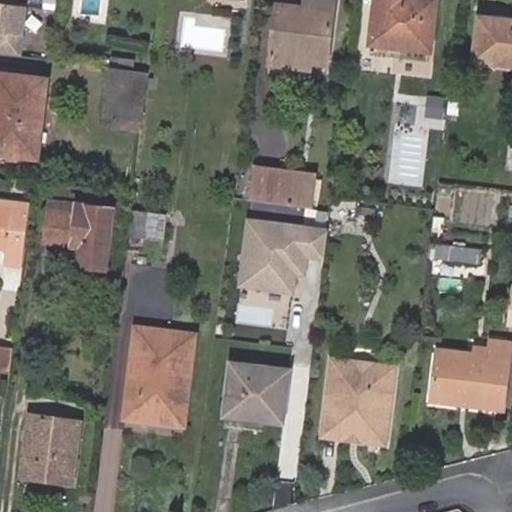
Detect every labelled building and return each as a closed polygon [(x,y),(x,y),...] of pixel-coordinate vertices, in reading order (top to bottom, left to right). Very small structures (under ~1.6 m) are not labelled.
[(327,65),(335,1),(327,0),(304,0),(304,7),(278,5),(269,64),(309,69),(310,62),(327,65)] [(377,0),(371,45),(430,53),(436,0),(377,0)] [(0,53),(32,56),(36,4),(0,1),(0,53)] [(511,19),(480,15),(475,60),(511,64),(511,19)] [(141,134),(149,72),(109,67),(103,116),(113,118),(112,131),(141,134)] [(48,78),(0,71),(0,153),(37,158),(48,78)] [(460,103),(452,102),(451,114),(459,115),(460,103)] [(257,167),(252,200),(295,206),(299,172),(257,167)] [(295,206),(311,208),(315,174),(299,172),(295,206)] [(25,265),(32,204),(0,199),(0,247),(8,248),(6,262),(25,265)] [(53,201),(52,209),(74,212),(75,203),(53,201)] [(128,235),(130,222),(112,219),(113,209),(75,203),(74,212),(52,209),(47,241),(82,245),(79,265),(105,269),(105,275),(123,278),(128,235)] [(147,212),(131,210),(130,222),(128,235),(144,238),(147,212)] [(161,240),(165,214),(147,212),(144,238),(161,240)] [(328,227),(244,216),(234,288),(303,297),(308,258),(323,261),(328,227)] [(430,244),(429,257),(479,262),(480,249),(430,244)] [(127,368),(123,414),(183,421),(193,329),(132,323),(129,354),(136,355),(135,369),(127,368)] [(489,356),(475,354),(438,350),(432,401),(503,408),(511,343),(491,340),(490,350),(489,356)] [(0,347),(0,371),(11,373),(15,343),(2,341),(1,348),(0,347)] [(475,348),(475,354),(489,356),(490,350),(475,348)] [(353,360),(331,358),(322,435),(348,439),(348,432),(361,434),(361,440),(386,443),(395,366),(376,363),(375,375),(351,372),(353,360)] [(266,413),(265,420),(283,422),(291,370),(233,363),(228,409),(266,413)] [(227,415),(265,420),(266,413),(228,409),(227,415)] [(80,422),(30,416),(23,476),(73,482),(80,422)]
